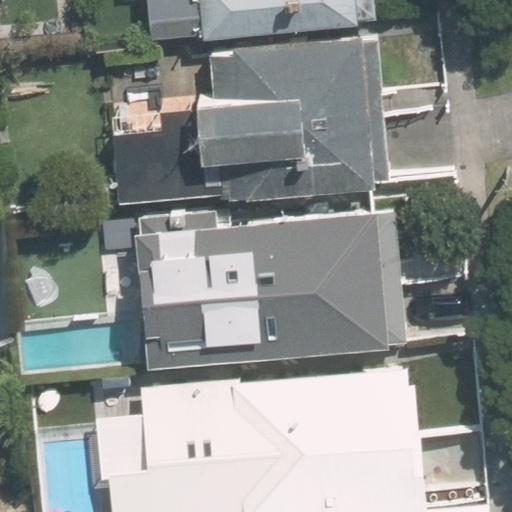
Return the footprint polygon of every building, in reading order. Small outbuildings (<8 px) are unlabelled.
[(155,0),(157,25),(387,6),(386,0),(155,0)] [(126,114),(132,187),(401,164),(389,20),(207,36),(213,107),(126,114)] [(151,214),(163,349),(423,328),(411,192),(151,214)] [(125,511),(173,511),(443,489),(431,352),(150,376),(156,450),(121,453),(125,511)] [(497,511),(496,492),(369,503),(369,511),(497,511)]
